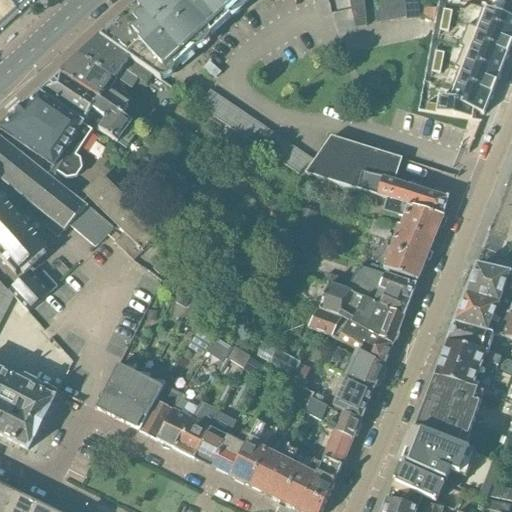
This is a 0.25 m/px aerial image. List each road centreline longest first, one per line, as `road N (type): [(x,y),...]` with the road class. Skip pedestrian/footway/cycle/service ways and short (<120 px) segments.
road 1 (residential): [(352,511),(511,131)]
road 2 (residential): [(279,511),(77,412),(41,483),(0,461)]
road 3 (tertiary): [(89,0),(0,82)]
